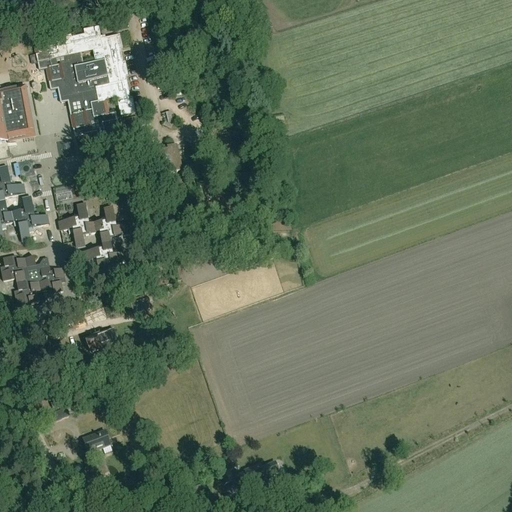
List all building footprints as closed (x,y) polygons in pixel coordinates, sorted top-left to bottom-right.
[(136,114),(133,100),(130,101),(126,80),(129,79),(126,65),(123,65),(120,51),(123,51),(120,36),(101,40),(99,28),(84,32),(85,36),(71,39),(71,37),(56,40),(57,47),(50,48),(50,45),(35,48),(39,71),(46,69),(50,91),(58,89),(61,104),(68,102),(69,109),(71,119),(75,138),(82,136),(85,151),(93,149),(100,148),(107,146),(106,139),(114,137),(120,136),(116,114),(108,115),(106,101),(117,99),(121,117),(136,114)] [(0,143),(8,142),(34,137),(25,88),(0,92),(0,143)] [(123,137),(140,134),(136,118),(120,121),(123,137)] [(182,171),(176,145),(167,147),(167,150),(160,152),(159,149),(150,151),(156,177),(182,171)] [(11,188),(9,175),(7,167),(0,168),(0,239),(4,239),(2,230),(6,229),(6,225),(18,222),(22,244),(31,242),(29,234),(34,233),(33,229),(50,226),(48,216),(40,218),(39,214),(35,215),(33,206),(24,208),(25,212),(8,216),(5,199),(18,197),(16,187),(11,188)] [(12,173),(15,187),(26,185),(23,171),(12,173)] [(201,175),(202,185),(214,183),(213,173),(201,175)] [(83,193),(71,194),(72,204),(83,204),(83,193)] [(150,214),(159,213),(158,205),(162,204),(160,195),(146,197),(150,214)] [(90,226),(86,205),(76,206),(78,215),(74,215),(75,220),(58,223),(60,232),(68,231),(69,235),(73,234),(75,242),(84,240),(83,236),(100,233),(103,249),(90,252),(92,262),(96,261),(99,274),(100,282),(109,280),(107,272),(112,271),(111,267),(128,263),(126,254),(118,256),(117,252),(113,253),(110,240),(131,236),(130,227),(121,228),(121,225),(116,225),(115,217),(113,208),(104,210),(105,219),(101,220),(102,224),(90,226)] [(13,261),(12,257),(3,259),(6,272),(1,272),(3,281),(16,279),(19,296),(14,296),(16,305),(29,303),(29,307),(39,306),(36,293),(53,290),(54,294),(63,293),(60,280),(65,279),(63,270),(50,273),(48,259),(43,260),(39,265),(36,266),(34,258),(13,261)] [(114,303),(125,301),(124,291),(112,293),(114,303)] [(132,309),(149,304),(147,297),(130,303),(132,309)] [(83,314),(92,310),(89,303),(80,308),(83,314)] [(87,325),(93,323),(91,315),(84,317),(87,325)] [(107,352),(107,350),(106,347),(112,345),(107,332),(86,340),(90,353),(99,350),(101,352),(103,353),(107,352)] [(28,379),(32,377),(28,370),(25,362),(20,364),(24,372),(28,379)] [(52,410),(64,406),(62,400),(50,404),(52,410)] [(56,422),(69,417),(66,409),(53,414),(56,422)] [(61,421),(62,430),(76,429),(75,419),(61,421)] [(105,456),(112,453),(105,432),(83,440),(88,454),(102,449),(105,456)] [(117,454),(109,457),(111,462),(119,460),(117,454)] [(250,486),(259,483),(258,480),(264,478),(260,466),(245,472),(245,473),(236,476),(240,486),(249,483),(250,486)] [(224,485),(234,481),(230,469),(219,473),(224,485)]
